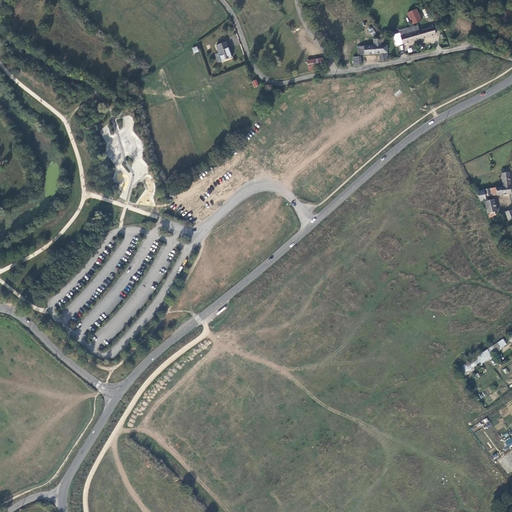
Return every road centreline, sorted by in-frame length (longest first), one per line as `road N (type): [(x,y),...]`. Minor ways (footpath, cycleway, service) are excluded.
road 1 (tertiary): [(116,399),(152,357),(403,143),(511,79)]
road 2 (unclassified): [(511,59),(475,45),(271,82),(253,68),(222,0)]
road 3 (unclassified): [(116,399),(0,307)]
